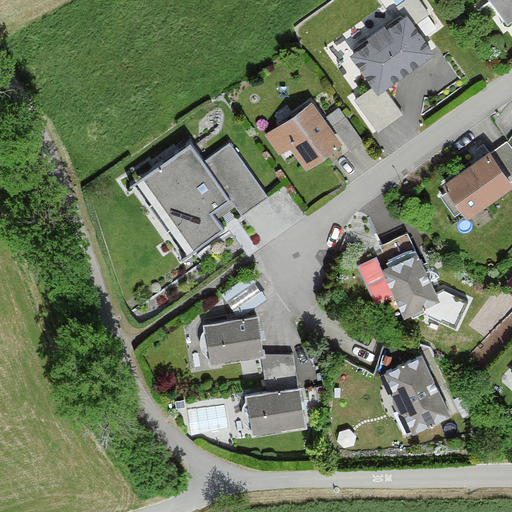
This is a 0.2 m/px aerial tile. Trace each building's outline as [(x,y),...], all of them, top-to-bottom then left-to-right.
[(428,17),(416,0),(405,0),(395,7),(402,18),(369,40),(371,42),(352,55),(379,95),(436,57),(415,25),(428,17)] [(511,0),(487,0),(506,26),(511,22),(511,0)] [(323,119),(314,104),(265,137),(277,155),(289,147),(306,173),(337,153),(333,148),(339,144),(346,154),(361,144),(338,110),(323,119)] [(266,199),(229,145),(204,162),(193,146),(133,187),(182,259),(224,231),(212,212),(230,200),(241,216),(266,199)] [(511,181),(511,153),(507,145),(446,184),(469,219),(511,190),(511,184),(511,183),(511,181)] [(468,304),(435,287),(420,255),(414,258),(403,236),(380,247),(390,269),(366,280),(380,308),(396,301),(405,320),(417,315),(452,333),(468,304)] [(264,298),(247,277),(221,297),(237,318),(264,298)] [(263,357),(258,318),(205,328),(212,366),(263,357)] [(295,356),(261,359),(263,389),(297,386),(295,356)] [(451,419),(423,357),(385,375),(413,436),(451,419)] [(306,428),(301,389),(248,396),(253,435),(306,428)]
